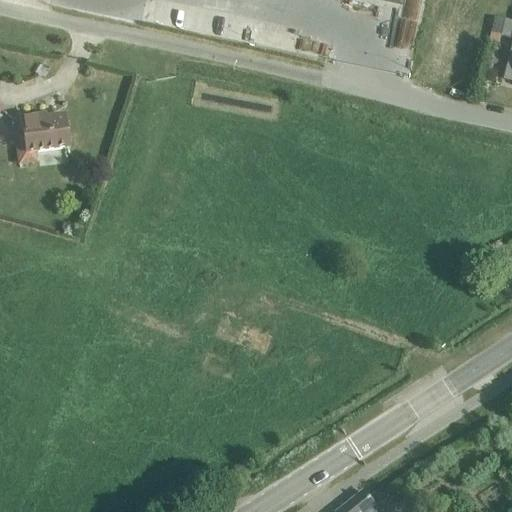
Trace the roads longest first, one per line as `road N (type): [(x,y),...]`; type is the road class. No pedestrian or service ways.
road 1 (unclassified): [(511,122),(0,8)]
road 2 (tertiary): [(262,511),(511,347)]
